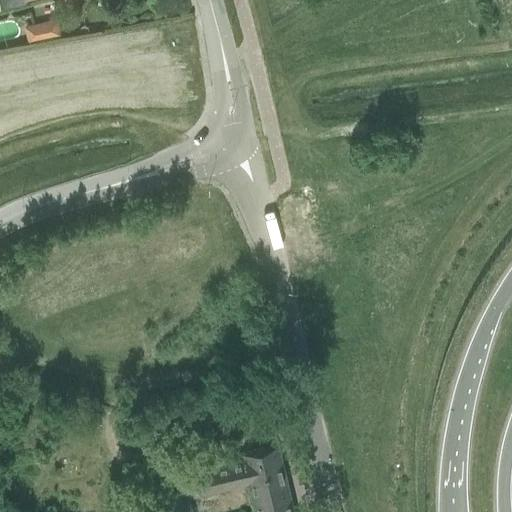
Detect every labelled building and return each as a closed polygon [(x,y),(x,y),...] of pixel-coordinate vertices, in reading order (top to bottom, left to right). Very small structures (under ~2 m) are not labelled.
[(24,0),(0,0),(0,3),(1,8),(25,3),(24,0)] [(57,21),(31,25),(34,39),(59,34),(57,21)] [(122,422),(127,443),(164,434),(164,433),(183,429),(185,443),(215,436),(207,402),(178,408),(178,409),(159,413),(122,422)] [(223,442),(216,444),(220,464),(228,462),(223,442)] [(243,458),(228,462),(233,486),(249,482),(253,500),(287,492),(276,445),(242,453),(243,458)] [(156,479),(164,511),(190,511),(187,497),(233,486),(228,462),(220,464),(156,479)] [(291,511),(287,492),(253,500),(256,511),(291,511)]
